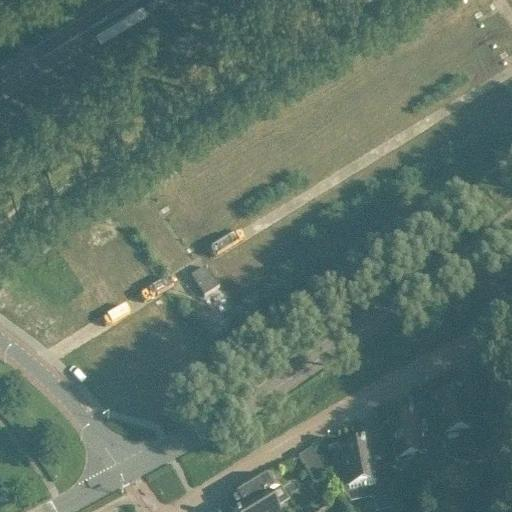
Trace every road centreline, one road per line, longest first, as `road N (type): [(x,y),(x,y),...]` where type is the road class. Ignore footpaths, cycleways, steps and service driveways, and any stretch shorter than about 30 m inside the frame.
road 1 (tertiary): [(124,471),(230,416),(511,228)]
road 2 (residential): [(172,511),(454,344)]
road 3 (unclassified): [(124,471),(80,413),(0,342)]
road 4 (secondary): [(0,81),(133,0)]
